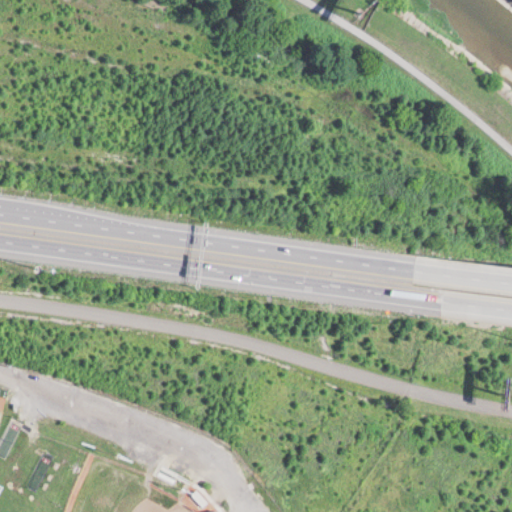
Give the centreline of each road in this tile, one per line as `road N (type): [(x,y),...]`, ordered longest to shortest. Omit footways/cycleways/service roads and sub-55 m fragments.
road 1 (residential): [(511,409),(194,325),(0,296)]
road 2 (motorway): [(0,232),(405,286)]
road 3 (motorway): [(397,255),(0,194)]
